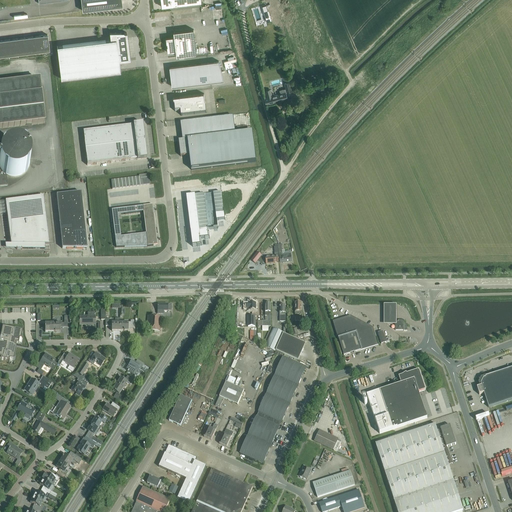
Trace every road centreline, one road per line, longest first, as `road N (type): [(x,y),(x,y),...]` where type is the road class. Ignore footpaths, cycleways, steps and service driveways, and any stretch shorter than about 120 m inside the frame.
road 1 (unclassified): [(0,260),(147,260),(166,253),(172,229),(146,18)]
road 2 (residential): [(194,285),(283,169),(244,29),(251,0)]
road 3 (residential): [(17,376),(37,343),(119,347),(84,415),(42,454)]
road 4 (primary): [(194,285),(427,283)]
road 5 (unclassified): [(114,511),(168,433),(274,480)]
road 6 (primary): [(0,287),(194,285)]
road 7 (residential): [(325,378),(302,293),(232,292)]
road 8 (unclassified): [(498,511),(453,367)]
road 9 (unclassified): [(0,27),(146,18)]
road 10 (track): [(283,169),(350,82),(347,71)]
